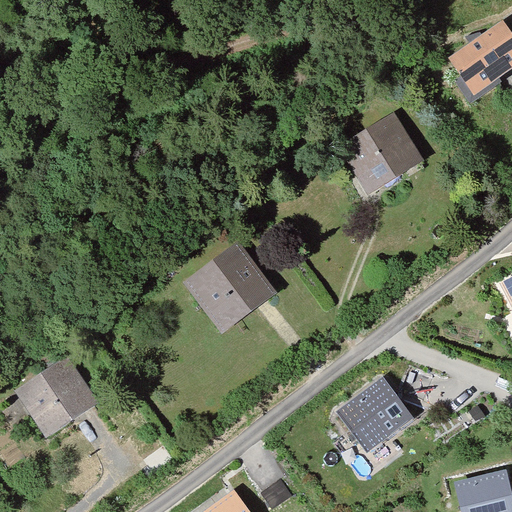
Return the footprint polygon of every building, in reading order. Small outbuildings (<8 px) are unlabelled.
[(511,39),(503,26),(450,60),(475,100),(511,76),(511,39)] [(389,116),(340,150),(373,198),(422,164),(389,116)] [(238,245),(186,285),(226,336),(278,296),(238,245)] [(511,276),(500,283),(511,303),(511,276)] [(99,407),(65,359),(16,393),(50,441),(99,407)] [(380,381),(336,416),(367,455),(412,421),(380,381)] [(511,511),(511,488),(509,473),(457,484),(462,511),(511,511)] [(246,511),(233,493),(207,511),(246,511)]
